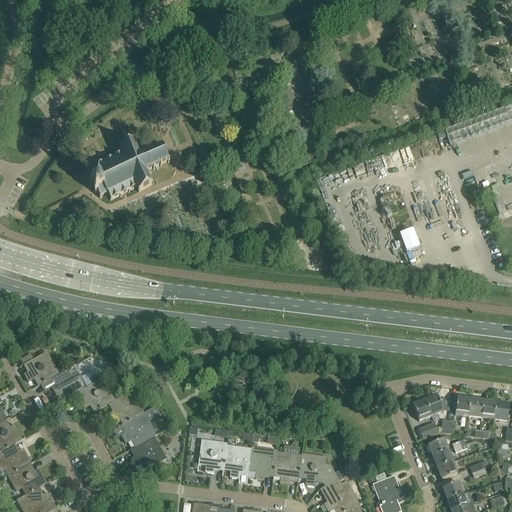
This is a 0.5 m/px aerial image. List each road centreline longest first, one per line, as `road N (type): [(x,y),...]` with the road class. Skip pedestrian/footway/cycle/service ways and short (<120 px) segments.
road 1 (primary): [(511,331),(126,286),(0,252)]
road 2 (primary): [(0,282),(194,323),(511,361)]
road 3 (unclassified): [(221,26),(197,29),(62,129),(33,164),(0,166)]
road 4 (residential): [(429,511),(391,401),(398,387),(418,381),(511,390)]
road 5 (residential): [(119,485),(304,511)]
